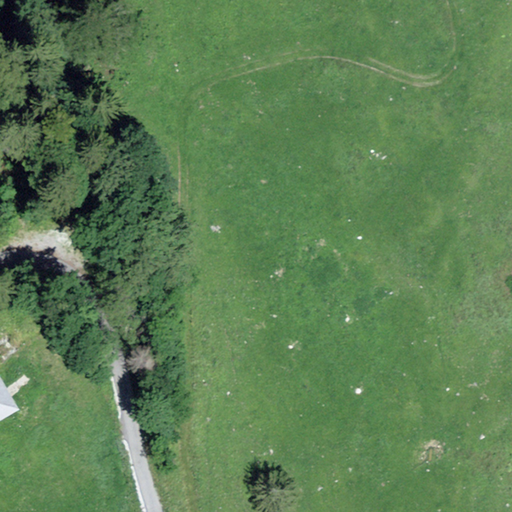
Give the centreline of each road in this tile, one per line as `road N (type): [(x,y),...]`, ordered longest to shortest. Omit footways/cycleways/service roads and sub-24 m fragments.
road 1 (track): [(193,511),(183,435),(182,105),(211,77),(313,52),(417,83),(449,73),(454,32),(444,0)]
road 2 (unclassified): [(154,511),(114,331),(96,294),(53,256),(23,253),(0,264)]
